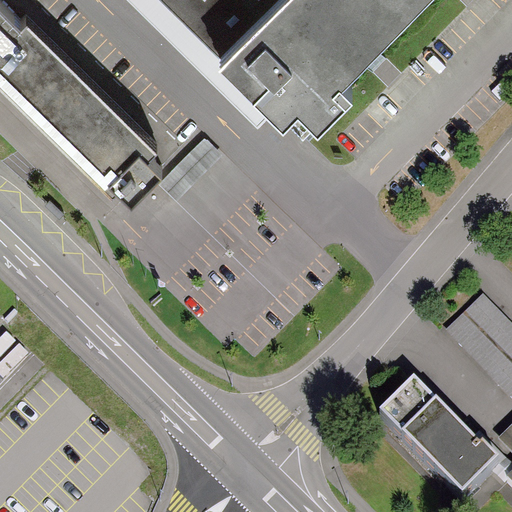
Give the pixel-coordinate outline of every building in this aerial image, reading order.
[(169,0),(304,130),(351,80),(338,67),(403,0),(169,0)] [(0,70),(126,195),(158,163),(140,145),(153,133),(27,9),(17,19),(0,1),(0,70)] [(511,330),(481,297),(446,329),(511,399),(511,330)] [(495,464),(412,385),(380,419),(463,498),(495,464)] [(511,429),(499,443),(511,456),(511,474),(506,481),(511,486),(511,429)]
